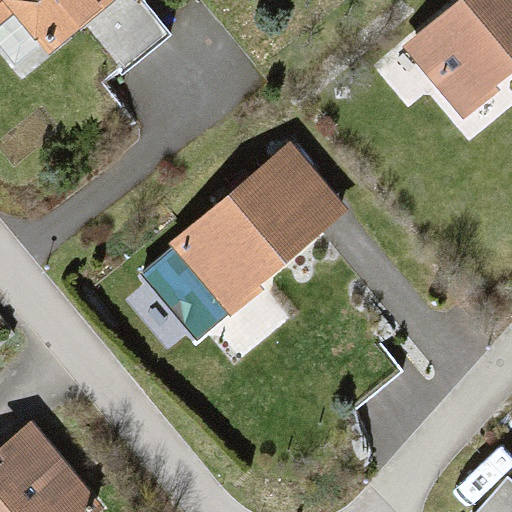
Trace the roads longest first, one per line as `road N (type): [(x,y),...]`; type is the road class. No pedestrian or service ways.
road 1 (residential): [(0,265),(215,511)]
road 2 (residential): [(511,361),(379,511)]
